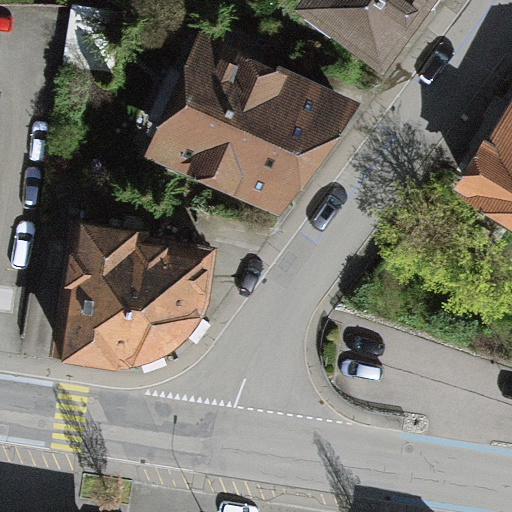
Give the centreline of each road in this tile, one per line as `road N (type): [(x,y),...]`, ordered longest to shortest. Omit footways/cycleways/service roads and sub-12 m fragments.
road 1 (residential): [(511,0),(282,307),(240,387),(228,445)]
road 2 (unclassified): [(228,445),(511,492)]
road 3 (unclassified): [(0,408),(228,445)]
